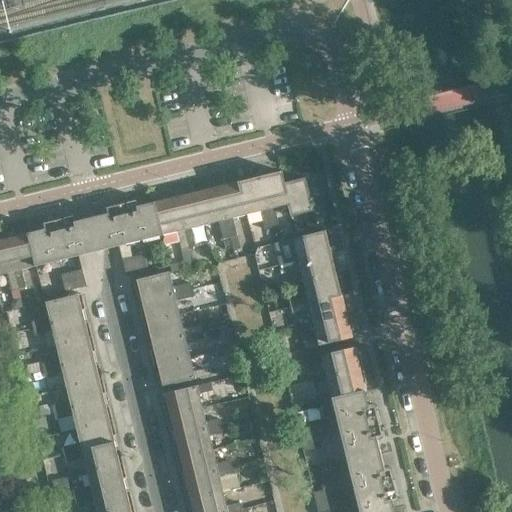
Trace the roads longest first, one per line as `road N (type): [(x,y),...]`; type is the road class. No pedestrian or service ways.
road 1 (residential): [(446,511),(339,76),(319,40)]
road 2 (residential): [(161,511),(107,291),(107,249),(61,86)]
road 3 (unclassified): [(319,40),(281,33),(61,86)]
